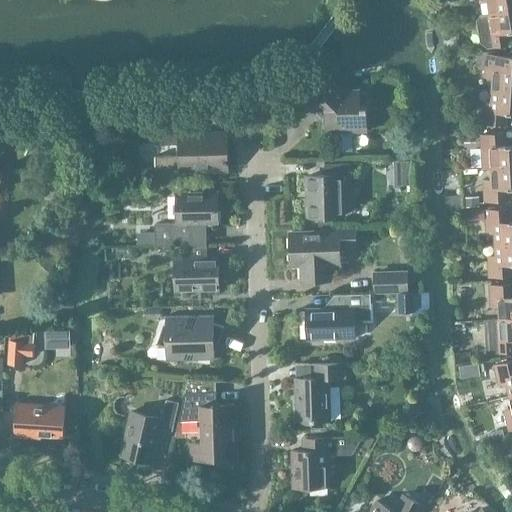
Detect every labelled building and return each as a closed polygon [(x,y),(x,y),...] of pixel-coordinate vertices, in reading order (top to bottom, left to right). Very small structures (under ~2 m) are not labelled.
[(488,1),(490,13),(511,9),(511,0),(480,0),(481,2),(488,1)] [(511,9),(490,13),(480,15),(476,20),(479,43),(487,48),(511,44),(510,32),(511,31),(511,9)] [(493,78),(492,90),(511,91),(511,69),(510,69),(511,57),(487,55),(485,77),(493,78)] [(325,75),(302,100),(313,110),(319,104),(325,110),(326,134),(336,134),(336,151),(354,151),(353,128),(368,128),(367,105),(359,106),(359,100),(358,96),(354,93),(350,92),(343,92),(325,75)] [(511,91),(492,90),(492,102),(484,102),(482,123),(506,125),(507,112),(511,112),(511,91)] [(180,154),(155,155),(155,182),(181,182),(181,172),(228,170),(227,142),(224,142),(223,131),(187,132),(187,121),(155,121),(155,144),(180,144),(180,154)] [(491,167),(511,166),(511,144),(506,145),(506,132),(482,133),(483,155),(491,155),(491,167)] [(308,175),(309,217),(343,216),(342,176),(350,175),(350,163),(325,163),(325,175),(308,175)] [(511,166),(491,167),(492,179),(484,180),(485,202),(509,200),(509,188),(511,187),(511,166)] [(154,233),(143,233),(143,246),(181,246),(181,245),(193,244),(192,224),(217,223),(217,222),(220,222),(220,211),(216,211),(216,207),(218,207),(217,191),(202,191),(191,191),(191,192),(177,192),(178,222),(154,223),(154,233)] [(495,230),(496,243),(511,241),(511,220),(510,220),(510,208),(486,209),(487,231),(495,230)] [(330,264),(340,263),(339,244),(355,244),(354,228),(323,229),(323,231),(291,232),(292,265),(302,264),(302,280),(330,279),(330,264)] [(511,241),(496,243),(496,255),(488,255),(490,277),(511,275),(511,241)] [(181,258),(175,258),(175,290),(219,289),(218,257),(207,257),(207,244),(193,244),(181,245),(181,246),(181,258)] [(375,273),(375,291),(407,290),(407,272),(375,273)] [(499,306),(500,318),(511,317),(511,283),(490,284),(491,306),(499,306)] [(399,312),(413,312),(413,292),(399,292),(399,312)] [(355,338),(354,320),(372,320),(371,313),(371,293),(334,294),(334,307),(307,308),(308,339),(324,339),(325,341),(337,341),(336,338),(355,338)] [(166,324),(164,323),(157,343),(166,347),(166,360),(214,359),(214,342),(218,344),(224,326),(214,323),(214,315),(166,316),(166,324)] [(494,353),(511,351),(511,317),(500,318),(501,330),(493,331),(494,353)] [(33,355),(34,343),(24,342),(24,340),(10,339),(8,363),(22,364),(23,355),(33,355)] [(507,384),(510,396),(511,395),(511,360),(495,364),(499,385),(507,384)] [(346,362),(312,363),(312,377),(295,378),(297,421),(330,420),(329,378),(346,377),(346,362)] [(215,382),(188,379),(174,439),(185,438),(184,422),(201,421),(202,441),(189,442),(189,461),(203,460),(203,461),(236,459),(235,439),(238,439),(238,428),(235,428),(234,404),(216,405),(215,382)] [(179,402),(166,399),(162,418),(131,411),(121,454),(152,461),(160,427),(172,430),(179,402)] [(41,437),(41,435),(63,437),(66,406),(16,403),(14,435),(41,437)] [(497,440),(504,438),(502,429),(494,431),(497,440)] [(306,449),(292,450),(293,466),(296,466),(296,488),(328,487),(328,476),(336,476),(336,454),(352,454),(362,436),(335,436),(306,437),(306,449)] [(419,511),(423,505),(404,495),(396,510),(377,500),(370,511),(419,511)]
